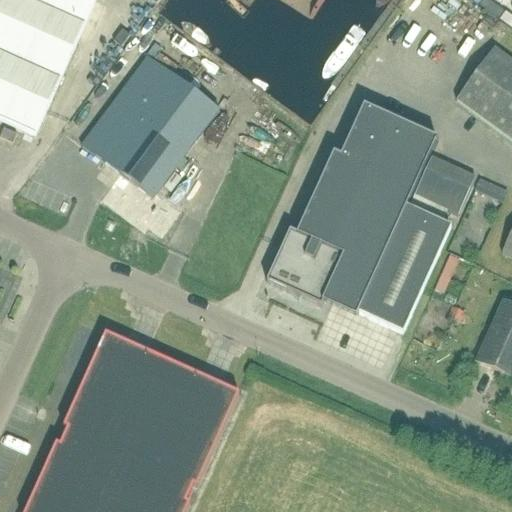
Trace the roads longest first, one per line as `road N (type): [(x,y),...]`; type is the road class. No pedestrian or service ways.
road 1 (unclassified): [(511,452),(67,255)]
road 2 (unclassified): [(0,404),(67,255)]
